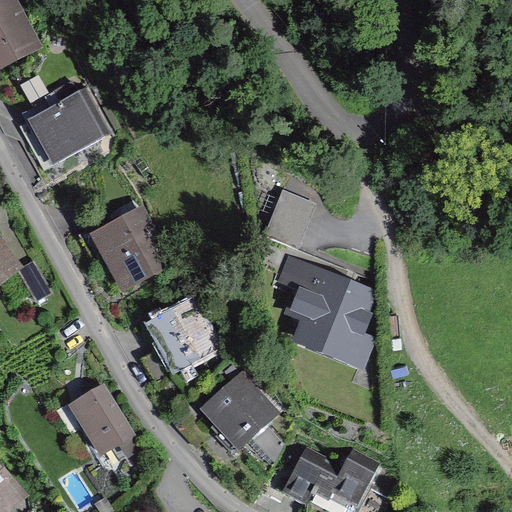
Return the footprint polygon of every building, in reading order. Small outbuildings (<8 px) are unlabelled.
[(0,73),(44,49),(15,0),(2,0),(0,1),(0,73)] [(52,92),(58,104),(18,126),(44,172),(113,133),(87,87),(78,93),(71,81),(52,92)] [(429,177),(411,162),(400,175),(417,191),(429,177)] [(316,205),(281,192),(263,239),(297,252),(316,205)] [(175,265),(142,206),(92,234),(89,230),(77,236),(95,268),(101,265),(119,296),(175,265)] [(52,293),(33,261),(21,268),(3,247),(7,244),(0,235),(0,287),(17,274),(34,304),(52,293)] [(370,314),(378,292),(288,257),(277,284),(296,291),(289,309),(286,308),(283,316),(300,323),(290,346),(363,374),(377,340),(365,335),(372,315),(370,314)] [(348,270),(331,264),(329,270),(345,276),(348,270)] [(167,376),(166,373),(171,370),(174,376),(226,343),(196,296),(144,329),(154,344),(149,348),(153,353),(140,361),(155,384),(167,376)] [(250,442),(272,466),(284,446),(266,427),(280,413),(241,372),(198,413),(213,429),(210,432),(232,454),(237,454),(250,442)] [(144,449),(103,385),(65,409),(98,460),(116,448),(124,462),(144,449)] [(379,466),(379,464),(351,450),(342,467),(306,449),(282,496),(305,508),(310,498),(314,500),(315,498),(327,504),(329,501),(349,511),(358,511),(382,468),(379,466)] [(0,511),(9,511),(28,496),(0,464),(0,511)] [(114,511),(115,511),(105,498),(93,506),(96,511),(114,511)]
